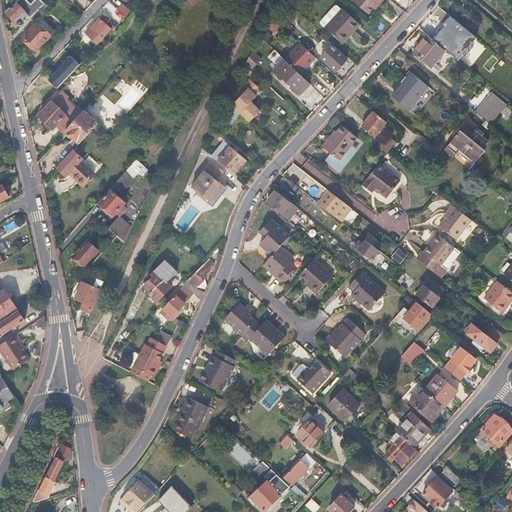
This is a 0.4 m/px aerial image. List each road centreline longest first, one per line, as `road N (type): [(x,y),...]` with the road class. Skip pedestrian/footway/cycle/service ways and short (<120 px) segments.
road 1 (residential): [(292,152),(253,197),(160,416),(131,464),(88,479)]
road 2 (residential): [(433,0),(292,152)]
road 3 (residential): [(493,384),(375,511)]
road 4 (residential): [(292,152),(378,220),(401,222)]
road 5 (residential): [(10,95),(99,0)]
road 6 (residential): [(32,196),(60,318)]
